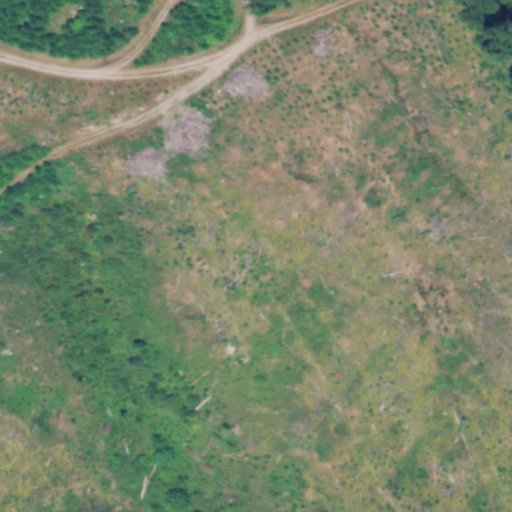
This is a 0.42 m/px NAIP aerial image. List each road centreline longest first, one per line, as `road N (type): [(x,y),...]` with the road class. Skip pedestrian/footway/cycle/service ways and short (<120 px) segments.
road 1 (track): [(0,57),(100,76),(149,76),(197,65),(348,0)]
road 2 (track): [(0,199),(29,168),(160,97),(209,59)]
road 3 (track): [(232,49),(246,28),(242,0),(160,16),(132,55),(100,76)]
